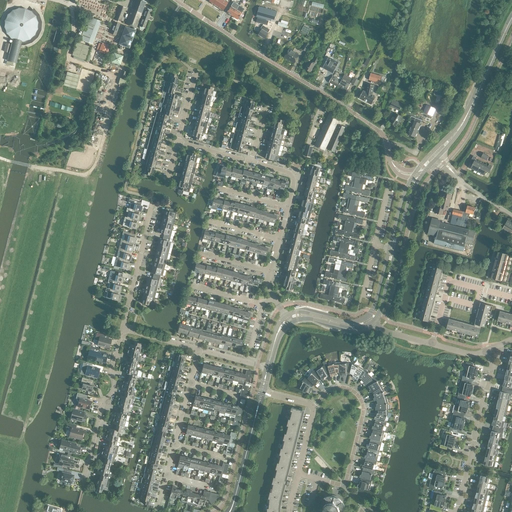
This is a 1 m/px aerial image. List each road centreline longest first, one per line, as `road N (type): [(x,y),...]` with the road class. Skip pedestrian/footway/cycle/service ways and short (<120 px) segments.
road 1 (tertiary): [(417,175),(396,168),(381,132),(172,0)]
road 2 (track): [(107,19),(70,4),(67,59),(114,75),(96,162),(88,173),(28,165)]
road 3 (residential): [(455,511),(492,371),(485,350)]
road 4 (residential): [(83,484),(123,328)]
road 5 (tertiary): [(435,153),(463,122),(511,18)]
road 6 (residential): [(344,486),(362,403),(340,387),(313,407)]
road 7 (residential): [(123,328),(153,203)]
road 8 (tertiary): [(229,511),(261,392)]
